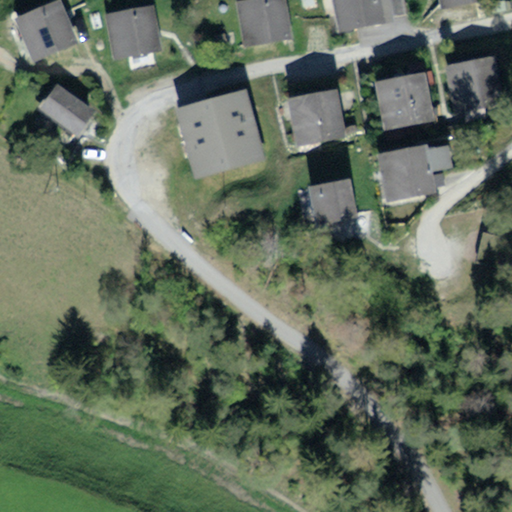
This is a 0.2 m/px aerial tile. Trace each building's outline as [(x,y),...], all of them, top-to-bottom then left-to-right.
[(53,0),(3,0),(19,47),(64,32),(53,0)] [(146,0),(128,0),(99,5),(107,50),(154,42),(146,0)] [(280,0),(231,0),(237,36),(285,28),(280,0)] [(386,13),(382,0),(334,0),(340,23),(386,13)] [(488,47),(443,59),(457,110),(501,99),(488,47)] [(419,61),(371,71),(381,120),(430,110),(419,61)] [(86,96),(44,66),(26,92),(68,122),(86,96)] [(328,71),(280,82),(292,137),(340,127),(328,71)] [(235,78),(168,94),(185,166),(252,150),(235,78)] [(441,179),(434,130),(376,139),(383,188),(441,179)] [(338,162),(298,167),(304,209),(343,203),(338,162)]
